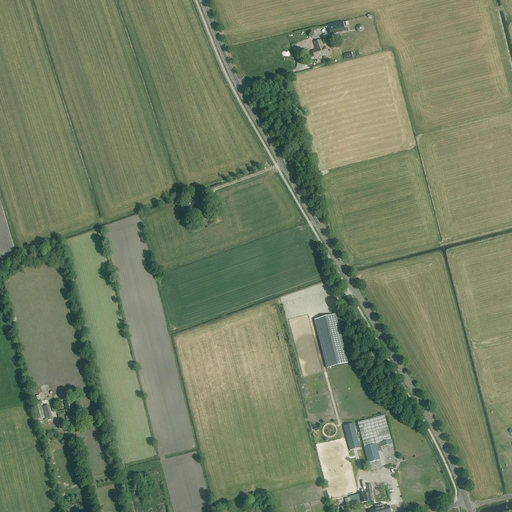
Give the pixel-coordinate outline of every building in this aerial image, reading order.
[(342,22),(328,25),(330,34),(344,31),(342,22)] [(314,42),(316,50),(312,51),(312,53),(307,55),(308,59),(310,58),(311,60),(328,54),(325,47),(323,47),(321,40),(314,42)] [(200,199),(199,198),(188,202),(190,208),(191,208),(193,212),(192,212),(194,217),(200,215),(198,210),(196,206),(205,203),(204,201),(206,201),(205,197),(200,199)] [(335,315),(314,320),(327,369),(348,364),(335,315)] [(73,417),(75,417),(73,410),(72,410),(72,407),(70,400),(64,402),(68,416),(66,416),(67,420),(74,418),(73,417)] [(45,418),(41,404),(33,406),(36,420),(45,418)] [(52,418),(49,406),(43,407),(45,419),(52,418)] [(357,423),(368,463),(380,460),(376,444),(391,440),(384,415),(357,423)] [(353,424),(343,426),(350,451),(360,448),(353,424)] [(367,493),(349,497),(351,505),(374,501),(371,484),(365,485),(367,493)]
